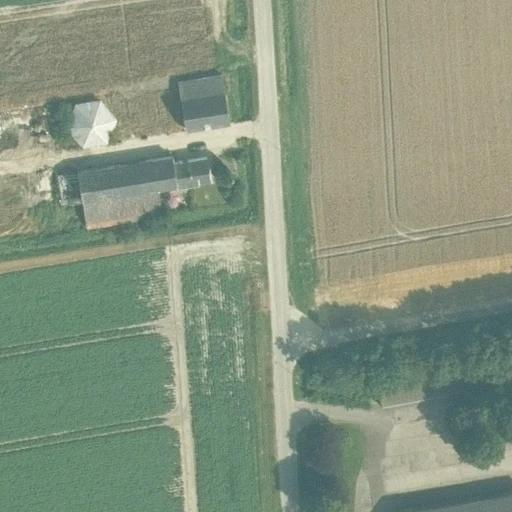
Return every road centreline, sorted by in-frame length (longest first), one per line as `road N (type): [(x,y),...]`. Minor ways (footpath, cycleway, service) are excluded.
road 1 (unclassified): [(284,511),(257,0)]
road 2 (track): [(278,410),(377,425),(430,450),(511,438)]
road 3 (track): [(511,306),(275,345)]
